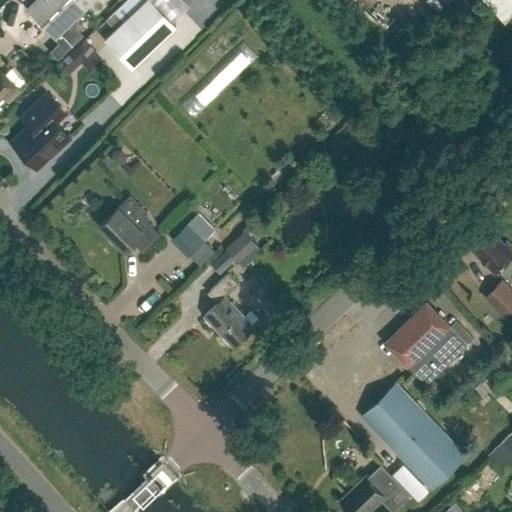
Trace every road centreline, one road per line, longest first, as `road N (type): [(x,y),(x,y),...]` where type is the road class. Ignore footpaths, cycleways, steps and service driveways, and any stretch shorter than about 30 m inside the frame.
road 1 (unclassified): [(205,432),(511,136)]
road 2 (unclassified): [(205,432),(0,215)]
